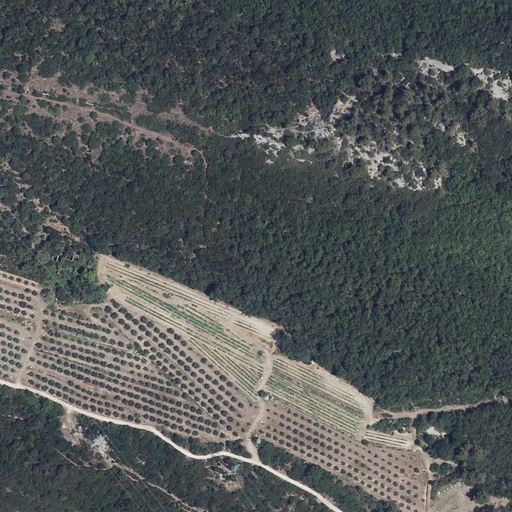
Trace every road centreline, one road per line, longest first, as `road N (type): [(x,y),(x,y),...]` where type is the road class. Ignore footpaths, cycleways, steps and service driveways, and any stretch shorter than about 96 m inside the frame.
road 1 (track): [(0,91),(92,110),(197,151),(210,202),(259,251),(372,298),(375,319),(505,357),(500,399)]
road 2 (track): [(340,511),(248,460),(188,456),(147,429),(0,382)]
road 3 (track): [(430,511),(417,417),(511,396)]
road 4 (track): [(255,463),(247,444),(267,370),(256,345),(232,326)]
